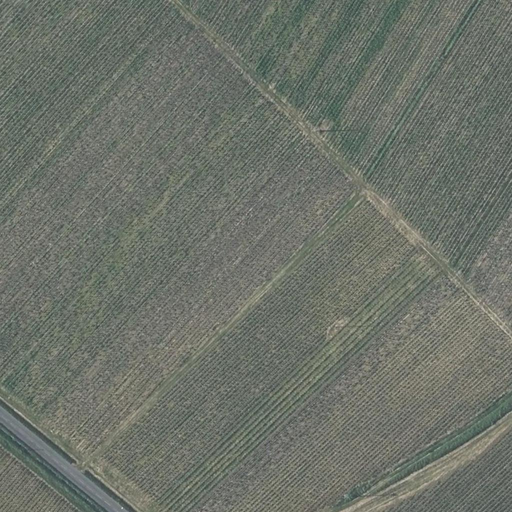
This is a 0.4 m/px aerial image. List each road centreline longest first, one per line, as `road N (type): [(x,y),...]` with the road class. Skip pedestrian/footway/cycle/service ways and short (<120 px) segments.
road 1 (track): [(511,388),(449,441),(327,511)]
road 2 (tertiary): [(116,511),(0,416)]
